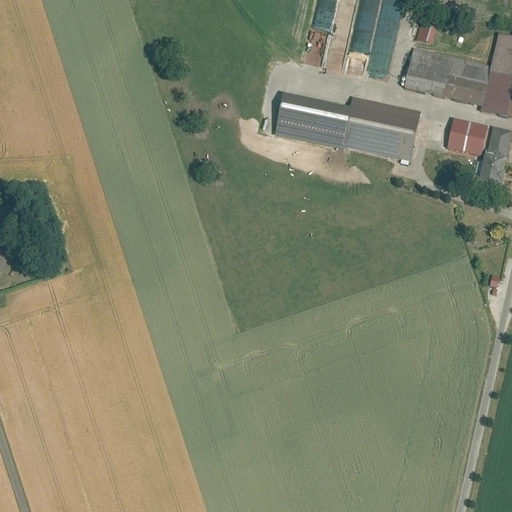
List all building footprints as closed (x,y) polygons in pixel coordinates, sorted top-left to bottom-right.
[(320,0),(312,46),(328,49),(337,0),(320,0)] [(433,45),(437,28),(421,24),(416,41),(433,45)] [(492,64),(416,47),(406,89),(486,108),(485,113),(511,119),(511,36),(499,34),(492,64)] [(423,117),(356,103),(353,117),(287,102),(279,138),(412,167),(423,117)] [(490,132),(454,125),(448,155),(484,162),(490,132)] [(511,158),(511,136),(494,133),(482,196),(504,200),(511,158)]
